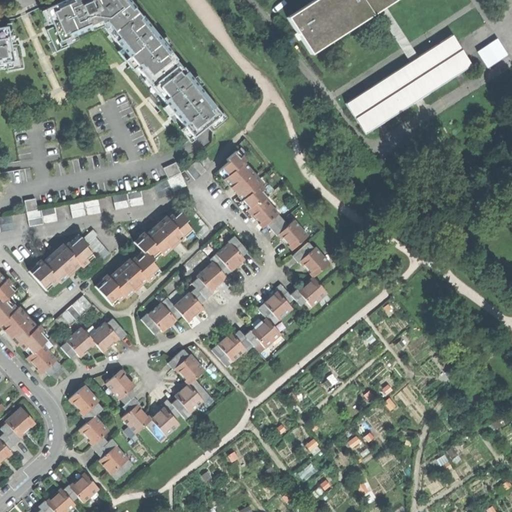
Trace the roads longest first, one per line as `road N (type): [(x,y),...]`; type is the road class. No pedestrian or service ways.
road 1 (residential): [(0,239),(190,198),(236,221),(267,254),(263,278),(203,328),(133,357)]
road 2 (residential): [(0,505),(55,452),(59,429),(48,402)]
